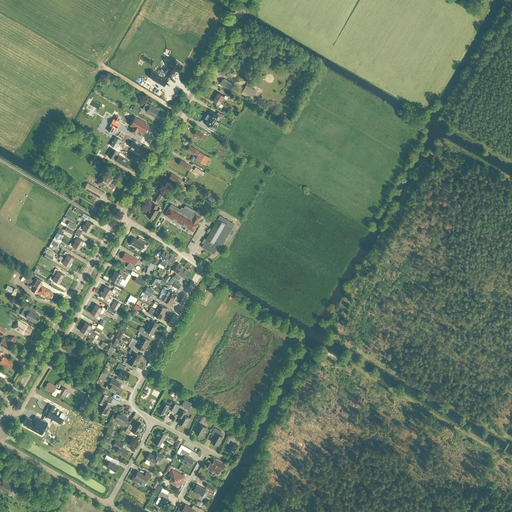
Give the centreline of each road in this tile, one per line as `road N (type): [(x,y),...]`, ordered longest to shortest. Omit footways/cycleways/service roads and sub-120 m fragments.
road 1 (residential): [(153,419),(133,407),(134,393),(199,269),(130,222)]
road 2 (unclassified): [(120,216),(244,4)]
road 3 (unclassified): [(7,410),(22,408),(130,222)]
road 4 (unclassified): [(7,410),(120,216)]
road 5 (track): [(511,159),(444,115),(511,0)]
road 6 (track): [(501,454),(325,351)]
road 7 (unclassified): [(108,505),(0,444)]
